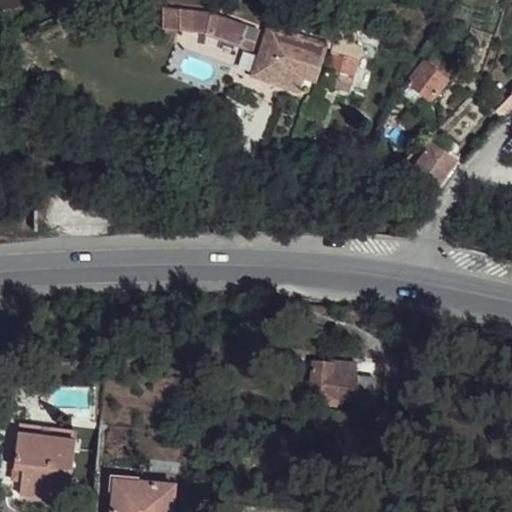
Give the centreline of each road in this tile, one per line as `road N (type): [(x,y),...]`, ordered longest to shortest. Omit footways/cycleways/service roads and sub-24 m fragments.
road 1 (secondary): [(0,266),(112,258),(308,262),(418,284)]
road 2 (residential): [(418,284),(452,198),(511,128)]
